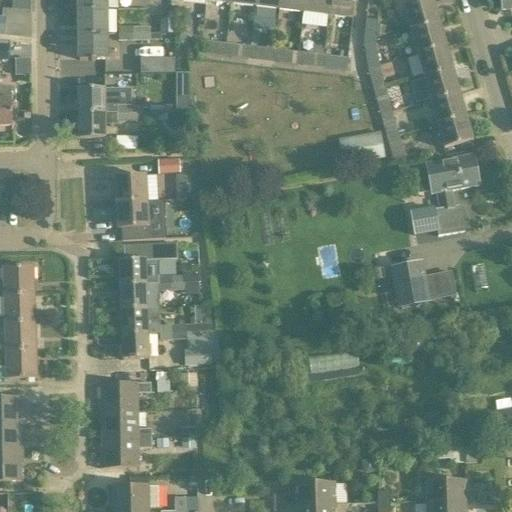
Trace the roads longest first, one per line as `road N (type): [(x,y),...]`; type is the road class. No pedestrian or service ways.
road 1 (residential): [(45,161),(44,0)]
road 2 (residential): [(511,141),(469,0)]
